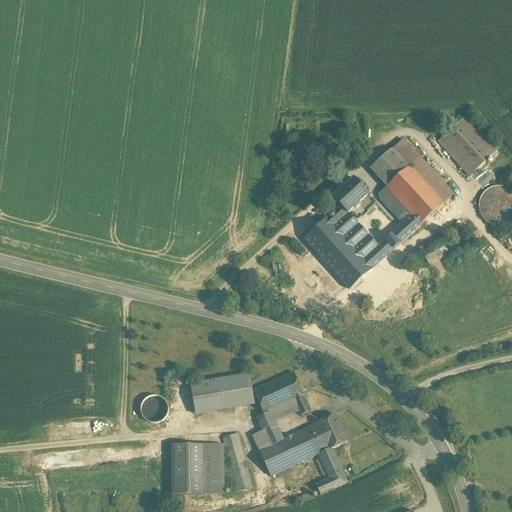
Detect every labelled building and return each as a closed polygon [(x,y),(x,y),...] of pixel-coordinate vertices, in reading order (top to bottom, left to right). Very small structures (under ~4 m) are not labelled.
[(499,149),(468,116),(439,142),(470,176),(499,149)] [(412,168),(445,206),(455,197),(406,140),(393,151),(410,170),(412,168)] [(393,151),(372,170),(384,184),(388,189),(410,170),(393,151)] [(445,206),(412,168),(410,170),(388,189),(394,197),(412,217),(421,227),(445,206)] [(370,197),(355,180),(334,199),(342,208),(349,216),(370,197)] [(384,184),(376,192),(380,196),(388,189),(384,184)] [(511,191),(507,188),(499,186),(491,188),(485,192),(480,199),(479,207),(480,214),(485,221),(492,225),(499,227),(507,225),(511,221),(511,191)] [(380,196),(379,197),(385,204),(394,197),(388,189),(380,196)] [(412,217),(394,197),(385,204),(403,225),(412,217)] [(342,208),(316,231),(323,238),(349,216),(342,208)] [(323,238),(312,248),(349,291),(394,251),(385,241),(377,248),(349,216),(323,238)] [(403,225),(390,236),(399,246),(421,227),(412,217),(403,225)] [(316,231),(305,241),(312,248),(323,238),(316,231)] [(399,246),(390,236),(385,241),(394,251),(399,246)] [(428,264),(441,255),(436,247),(423,256),(428,264)] [(293,373),(253,391),(262,409),(264,415),(264,416),(271,413),(294,402),(304,398),(304,397),(293,373)] [(250,375),(191,385),(196,414),(255,404),(250,375)] [(168,415),(169,410),(167,404),(164,400),(160,397),(154,396),(149,397),(145,400),(142,405),(141,410),(142,415),(145,420),(149,423),(155,424),(160,423),(165,420),(168,415)] [(304,398),(294,402),(299,411),(308,407),(304,398)] [(271,413),(275,422),(299,411),(294,402),(271,413)] [(308,407),(299,411),(302,417),(304,418),(311,414),(311,412),(308,407)] [(254,413),(257,419),(264,415),(262,409),(254,413)] [(271,413),(264,416),(264,415),(257,419),(263,433),(277,427),(275,422),(271,413)] [(335,415),(317,424),(303,431),(315,456),(318,455),(329,450),(332,449),(348,442),(335,415)] [(277,427),(263,433),(267,441),(280,434),(277,427)] [(269,446),(259,451),(271,476),(315,456),(303,431),(283,440),(269,446)] [(263,433),(253,438),(259,451),(269,446),(267,441),(263,433)] [(280,434),(267,441),(269,446),(283,440),(280,434)] [(237,435),(223,439),(229,464),(225,465),(226,468),(245,463),(237,435)] [(203,445),(173,445),(173,496),(203,495),(203,445)] [(224,445),(203,445),(203,495),(224,495),(224,445)] [(332,449),(329,450),(318,455),(321,460),(327,472),(330,478),(343,472),(332,449)] [(327,472),(321,460),(315,462),(321,475),(327,472)] [(245,463),(226,468),(232,494),(252,489),(245,463)] [(360,473),(356,466),(350,469),(354,476),(360,473)] [(330,478),(316,485),(321,495),(348,483),(343,472),(330,478)] [(141,497),(139,511),(145,511),(148,498),(141,497)]
